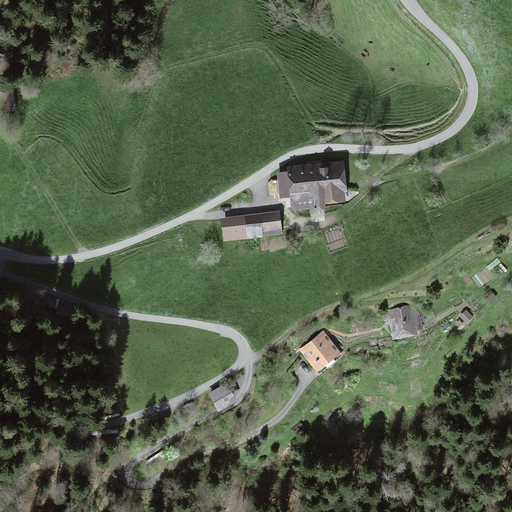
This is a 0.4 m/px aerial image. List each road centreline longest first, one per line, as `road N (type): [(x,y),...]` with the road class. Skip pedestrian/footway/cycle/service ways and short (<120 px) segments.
road 1 (unclassified): [(0,253),(54,260),(94,254),(209,205),(300,152),(404,149),(436,140),(467,113),(472,84),(457,52),(408,0)]
road 2 (track): [(511,127),(462,159),(387,179),(373,179),(419,146)]
